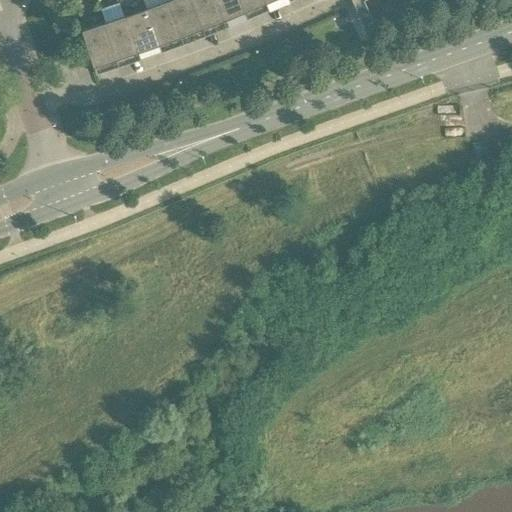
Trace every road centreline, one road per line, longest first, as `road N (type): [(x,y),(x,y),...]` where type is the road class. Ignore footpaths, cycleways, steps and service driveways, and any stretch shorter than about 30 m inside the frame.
road 1 (tertiary): [(65,190),(511,29)]
road 2 (residential): [(30,106),(99,96),(339,0)]
